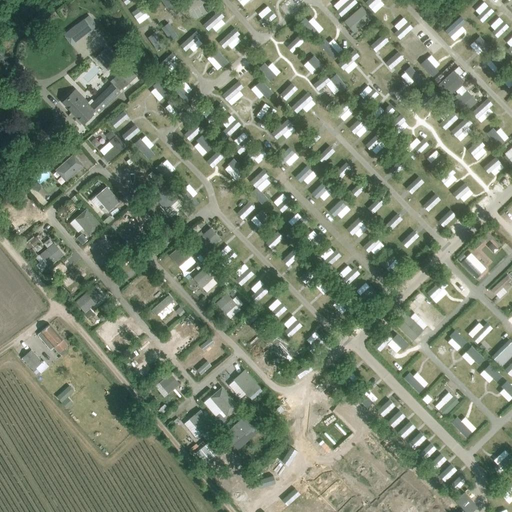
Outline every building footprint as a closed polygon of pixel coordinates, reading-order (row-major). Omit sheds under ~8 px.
[(347,0),(337,9),(336,11),(341,16),(357,2),(355,0),(347,0)] [(368,0),(366,2),(371,9),(380,0),(368,0)] [(144,3),(132,13),(136,19),(146,12),(149,10),(144,3)] [(344,21),(355,34),(373,19),(362,6),(344,21)] [(479,15),(477,17),(482,22),(494,11),(488,6),(484,10),(479,14),(479,15)] [(262,18),(259,20),(264,26),(276,16),(271,10),(262,18)] [(219,11),(203,25),(208,31),(212,27),(221,19),(224,16),(219,11)] [(461,16),(445,31),(450,36),(462,26),(463,25),(466,22),(461,16)] [(305,18),(299,23),(314,39),(320,33),(319,32),(309,21),(305,18)] [(67,32),(75,44),(93,31),(84,19),(67,32)] [(398,30),(394,33),(400,39),(413,28),(407,21),(398,30)] [(494,30),(492,32),(497,37),(509,26),(503,21),(494,30)] [(171,26),(164,30),(171,41),(178,36),(171,26)] [(235,28),(219,42),(224,48),(228,45),(237,36),(240,34),(235,28)] [(196,31),(180,45),(186,51),(190,47),(199,39),(201,37),(198,32),(196,31)] [(157,35),(150,40),(158,51),(164,46),(157,35)] [(299,35),(290,44),(295,49),(304,41),(299,35)] [(383,35),(373,43),(379,49),(388,41),(383,35)] [(479,36),(474,41),(474,42),(482,50),(484,53),(490,48),(479,36)] [(325,38),(319,44),(333,60),(339,54),(329,43),(325,38)] [(214,46),(208,51),(211,55),(221,66),(222,67),(228,62),(214,46)] [(354,50),(338,64),(343,70),(344,69),(354,61),(359,56),(354,50)] [(398,52),(388,60),(394,67),(404,58),(398,52)] [(494,52),(488,58),(490,60),(498,69),(499,69),(505,64),(494,52)] [(172,53),(156,67),(161,73),(165,69),(174,61),(177,59),(172,53)] [(314,55),(308,61),(316,70),(320,74),(326,68),(314,55)] [(427,58),(421,64),(433,77),(439,71),(435,68),(427,59),(427,58)] [(264,63),(258,68),(270,81),(276,76),(268,67),(264,63)] [(410,66),(404,71),(405,72),(414,81),(419,87),(424,82),(410,66)] [(437,86),(448,98),(465,82),(455,70),(437,86)] [(73,93),(70,95),(63,102),(65,105),(70,111),(70,110),(72,112),(71,113),(75,117),(76,116),(78,118),(77,119),(83,125),(84,124),(85,125),(98,113),(120,92),(120,91),(122,88),(123,89),(129,83),(120,73),(113,79),(117,82),(114,85),(113,84),(90,105),(91,105),(87,108),(85,105),(88,102),(77,91),(73,94),(73,93)] [(336,74),(330,79),(331,80),(339,90),(341,92),(347,87),(336,74)] [(326,75),(313,85),(318,91),(327,84),(331,81),(326,75)] [(261,80),(255,85),(263,95),(267,98),(273,93),(261,80)] [(159,81),(153,86),(155,88),(163,97),(164,98),(169,92),(159,81)] [(177,81),(171,86),(185,102),(191,97),(188,93),(180,84),(177,81)] [(239,81),(222,95),(227,101),(228,100),(239,91),(240,90),(243,87),(239,81)] [(289,85),(280,94),(286,100),(295,91),(289,85)] [(430,87),(418,98),(423,104),(432,96),(436,93),(430,87)] [(363,98),(358,103),(363,109),(379,94),(373,88),(372,90),(363,98)] [(455,102),(464,113),(478,102),(468,91),(455,102)] [(307,93),(292,107),(297,113),(303,108),(311,99),(312,98),(307,93)] [(173,97),(167,102),(169,104),(177,114),(178,114),(184,109),(173,97)] [(488,98),(472,112),(477,118),(489,108),(493,104),(488,98)] [(344,102),(333,112),(339,117),(340,116),(349,108),(350,107),(344,102)] [(206,117),(205,118),(210,124),(226,109),(220,103),(215,109),(206,117)] [(376,119),(374,120),(380,126),(395,110),(389,105),(384,110),(376,119)] [(261,119),(257,123),(264,128),(276,111),(270,106),(270,107),(261,119)] [(443,120),(440,124),(443,127),(445,130),(458,118),(452,112),(443,120)] [(121,114),(111,122),(116,128),(126,119),(121,114)] [(401,114),(385,128),(390,134),(393,131),(404,121),(406,120),(401,114)] [(467,117),(451,131),(456,137),(457,137),(468,126),(472,123),(467,117)] [(360,118),(349,128),(354,134),(356,133),(365,124),(360,118)] [(226,127),(220,134),(225,139),(241,124),(235,119),(226,127)] [(288,119),(272,133),(277,139),(283,134),(292,126),(293,125),(288,119)] [(196,123),(187,132),(192,138),(202,129),(196,123)] [(132,127),(122,136),(127,142),(137,133),(132,127)] [(493,128),(487,133),(498,146),(504,141),(496,132),(493,128)] [(313,133),(303,143),(309,148),(318,139),(313,133)] [(202,135),(196,140),(198,143),(206,152),(207,152),(213,147),(208,142),(203,136),(202,135)] [(376,135),(365,145),(371,151),(372,149),(381,141),(376,135)] [(238,145),(234,148),(240,154),(252,142),(247,136),(238,145)] [(140,138),(134,143),(149,159),(155,154),(149,148),(141,139),(140,138)] [(409,152),(408,153),(414,159),(429,144),(423,139),(420,142),(409,152)] [(479,139),(468,150),(473,156),(482,147),(485,145),(479,139)] [(260,144),(244,158),(249,164),(254,159),(264,151),(265,150),(260,144)] [(222,147),(209,159),(215,165),(228,153),(222,147)] [(289,147),(277,158),(283,164),(286,161),(295,153),(289,147)] [(327,148),(318,157),(323,163),(333,153),(327,148)] [(54,169),(66,181),(83,164),(72,152),(54,169)] [(431,163),(428,165),(433,171),(445,161),(440,155),(431,163)] [(496,157),(483,167),(488,173),(491,171),(500,163),(501,163),(496,157)] [(234,158),(228,164),(229,165),(240,176),(243,179),(248,174),(234,158)] [(402,159),(391,168),(397,174),(407,164),(402,159)] [(162,162),(156,167),(170,183),(176,178),(171,172),(163,163),(162,162)] [(344,164),(334,174),(340,179),(350,170),(344,164)] [(307,166),(295,177),(301,183),(304,180),(312,171),(307,166)] [(450,166),(438,177),(444,183),(453,175),(455,172),(450,166)] [(263,170),(250,182),(256,188),(257,187),(266,179),(269,176),(263,170)] [(417,178),(408,186),(414,191),(424,182),(419,176),(417,178)] [(361,181),(351,191),(357,196),(366,187),(361,181)] [(323,182),(311,193),(317,199),(320,196),(329,188),(323,182)] [(465,183),(452,193),(458,199),(460,197),(469,189),(470,189),(465,183)] [(152,194),(166,211),(177,201),(163,185),(152,194)] [(107,187),(95,197),(108,211),(119,201),(107,187)] [(184,187),(178,192),(193,208),(199,203),(193,197),(185,188),(184,187)] [(252,192),(251,192),(262,204),(268,199),(260,190),(257,187),(256,188),(252,192)] [(435,194),(425,203),(431,209),(441,200),(435,194)] [(277,206),(282,212),(293,203),(288,196),(286,198),(277,206)] [(378,198),(368,208),(373,213),(383,204),(378,198)] [(340,200),(329,211),(334,217),(337,214),(346,205),(340,200)] [(249,202),(239,211),(245,217),(255,208),(249,202)] [(74,218),(89,234),(100,223),(86,207),(74,218)] [(261,210),(255,216),(263,225),(267,229),(273,223),(261,210)] [(450,210),(440,219),(446,225),(456,215),(450,210)] [(17,215),(14,218),(17,221),(14,223),(23,234),(36,223),(27,213),(20,218),(17,215)] [(301,217),(292,225),(297,231),(309,220),(304,214),(301,217)] [(395,216),(385,225),(391,231),(400,221),(395,216)] [(359,217),(347,229),(352,235),(355,233),(363,224),(365,223),(359,217)] [(195,240),(206,252),(221,238),(210,226),(195,240)] [(278,231),(268,240),(274,246),(283,237),(278,231)] [(317,235),(308,243),(313,249),(325,238),(325,237),(320,232),(317,235)] [(412,232),(402,242),(407,247),(417,238),(415,235),(412,232)] [(375,236),(363,247),(369,252),(371,250),(380,241),(375,236)] [(38,254),(49,266),(64,253),(54,241),(38,254)] [(88,250),(99,264),(110,254),(98,241),(88,250)] [(191,255),(181,244),(169,254),(179,266),(191,255)] [(222,257),(219,261),(224,267),(237,255),(231,249),(222,257)] [(294,249),(285,258),(291,263),(300,254),(294,249)] [(324,260),(329,266),(341,256),(336,250),(334,252),(324,260)] [(391,253),(380,264),(385,269),(386,268),(395,259),(396,258),(391,253)] [(311,266),(302,275),(308,281),(317,272),(311,266)] [(343,278),(341,279),(347,285),(360,273),(354,267),(352,270),(343,278)] [(204,268),(193,278),(207,292),(217,282),(211,276),(214,273),(211,270),(208,272),(204,268)] [(239,276),(236,279),(241,285),(254,274),(248,268),(239,276)] [(324,275),(318,280),(319,282),(328,290),(333,296),(339,291),(324,275)] [(443,278),(427,293),(432,299),(444,288),(448,284),(443,278)] [(255,292),(251,296),(257,302),(259,300),(269,290),(264,284),(255,292)] [(75,301),(84,312),(104,296),(94,285),(75,301)] [(360,295),(359,296),(364,302),(376,291),(371,285),(369,287),(360,295)] [(216,302),(230,318),(241,309),(239,307),(243,304),(236,296),(233,298),(227,292),(216,302)] [(343,295),(337,301),(346,310),(349,313),(355,308),(343,295)] [(272,311),(268,315),(274,321),(287,309),(281,303),(272,311)] [(412,339),(422,328),(405,311),(394,322),(412,339)] [(172,329),(182,340),(198,326),(188,315),(172,329)] [(288,328),(284,331),(290,337),(302,326),(296,319),(288,328)] [(472,337),(472,338),(477,343),(492,328),(487,322),(483,326),(472,337)] [(54,347),(61,356),(66,352),(64,348),(67,346),(62,341),(63,340),(50,325),(37,335),(50,350),(54,347)] [(108,341),(118,352),(134,339),(125,327),(108,341)] [(455,330),(449,336),(452,338),(461,347),(466,341),(455,330)] [(311,344),(307,348),(312,353),(327,338),(322,333),(319,335),(311,344)] [(386,333),(374,346),(380,351),(387,344),(391,340),(392,338),(386,333)] [(392,338),(391,340),(400,348),(403,350),(409,345),(397,334),(392,338)] [(511,349),(506,343),(492,357),(501,366),(511,355),(511,349)] [(471,346),(466,352),(475,361),(478,364),(484,358),(471,346)] [(31,350),(22,358),(33,370),(42,362),(31,350)] [(490,364),(484,370),(493,378),(496,382),(502,376),(490,364)] [(233,379),(249,398),(261,387),(245,369),(233,379)] [(159,382),(168,394),(180,384),(170,372),(159,382)] [(343,372),(337,377),(350,390),(356,384),(355,384),(347,375),(343,372)] [(409,372),(404,378),(419,393),(424,387),(413,376),(409,372)] [(511,386),(507,381),(501,386),(503,389),(511,397),(511,386)] [(66,408),(73,402),(68,396),(74,390),(69,385),(57,397),(62,402),(61,403),(66,408)] [(210,397),(226,416),(239,406),(222,386),(210,397)] [(361,390),(355,396),(368,408),(373,402),(365,394),(361,390)] [(387,402),(377,411),(383,417),(393,408),(387,402)] [(188,419),(202,435),(213,425),(200,409),(188,419)] [(397,413),(388,422),(393,428),(403,419),(397,413)] [(457,416),(451,422),(466,437),(472,432),(461,421),(457,416)] [(232,429),(225,435),(233,444),(238,450),(249,440),(244,434),(251,427),(252,427),(245,418),(232,429)] [(407,424),(398,433),(404,439),(413,430),(407,424)] [(370,434),(364,440),(368,443),(377,452),(382,446),(370,434)] [(418,435),(408,444),(414,450),(423,441),(418,435)] [(428,445),(419,454),(425,460),(434,451),(428,445)] [(389,452),(383,458),(385,460),(394,469),(395,469),(400,463),(389,452)] [(497,464),(493,468),(499,473),(511,461),(511,456),(509,453),(509,454),(497,464)] [(438,456),(429,465),(435,471),(444,462),(438,456)] [(319,464),(309,473),(315,479),(325,470),(319,464)] [(340,465),(334,471),(346,483),(352,478),(349,474),(340,465)] [(448,467),(439,476),(445,482),(454,473),(448,467)] [(405,469),(399,475),(403,480),(414,490),(420,484),(405,469)] [(238,472),(231,478),(236,483),(242,477),(238,472)] [(331,475),(325,481),(327,483),(335,492),(336,492),(341,487),(331,475)] [(458,477),(449,486),(455,492),(464,483),(458,477)] [(511,481),(499,493),(505,499),(511,492),(511,481)] [(358,484),(353,489),(364,501),(370,495),(367,493),(359,484),(358,484)] [(426,490),(420,496),(423,498),(431,507),(432,507),(437,502),(426,490)] [(292,491),(282,500),(287,506),(297,497),(292,491)] [(346,492),(340,497),(343,500),(351,509),(352,509),(357,504),(346,492)] [(464,492),(455,501),(465,511),(472,511),(478,507),(464,492)] [(386,511),(377,501),(371,507),(375,511),(386,511)] [(299,503),(294,509),(297,511),(308,511),(309,511),(300,504),(299,503)]
